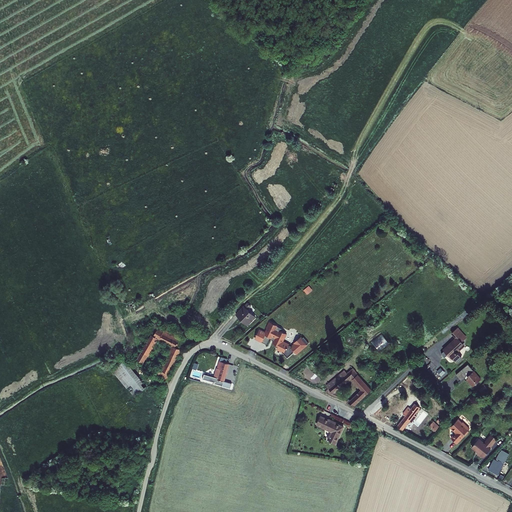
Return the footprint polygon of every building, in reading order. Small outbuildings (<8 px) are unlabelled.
[(304,289),(308,294),(313,289),(309,285),(304,289)] [(248,303),(237,313),(247,324),(255,317),(248,308),(251,306),(248,303)] [(259,329),(255,338),(262,341),(265,334),(268,336),(268,337),(270,338),(271,339),(271,338),(275,340),(273,343),(278,345),(277,348),(283,351),(282,352),(287,357),(294,352),(296,354),(309,343),(305,339),(304,340),(301,337),(294,342),(295,343),(292,346),(283,341),(282,339),(283,336),(284,337),(286,333),(281,330),(282,328),(277,326),(277,325),(270,321),(266,328),(268,329),(266,333),(259,329)] [(152,333),(139,354),(143,360),(157,336),(174,345),(165,362),(162,361),(157,372),(167,378),(180,347),(177,345),(179,342),(177,341),(178,338),(176,336),(177,334),(170,330),(168,332),(164,330),(165,329),(159,325),(154,334),(152,333)] [(448,344),(444,348),(450,354),(451,354),(455,359),(461,354),(457,350),(463,344),(460,340),(465,336),(461,332),(462,331),(457,326),(452,331),(456,336),(449,342),(450,344),(449,345),(448,344)] [(220,354),(214,374),(223,377),(227,362),(225,359),(226,355),(220,354)] [(147,384),(126,357),(113,367),(135,394),(147,384)] [(468,362),(456,372),(461,378),(467,373),(469,375),(467,377),(473,384),(481,377),(468,362)] [(367,386),(348,365),(344,369),(343,370),(336,376),(331,380),(322,387),(339,396),(340,393),(332,388),(347,375),(357,386),(346,396),(344,395),(343,398),(351,402),(367,386)] [(441,367),(437,370),(442,375),(446,372),(441,367)] [(407,411),(396,424),(401,428),(419,405),(414,401),(410,407),(407,405),(404,409),(407,411)] [(327,415),(319,412),(315,420),(323,424),(330,427),(326,436),(334,440),(342,423),(335,420),(327,416),(327,415)] [(461,421),(457,417),(449,425),(456,431),(450,436),(456,441),(461,436),(460,435),(463,432),(464,433),(467,431),(466,430),(467,429),(469,427),(462,420),(461,421)] [(484,440),(478,436),(472,445),(477,448),(476,449),(479,451),(478,452),(482,454),(485,454),(491,444),(491,443),(495,437),(495,434),(490,431),(484,440)] [(505,457),(498,453),(493,461),(492,461),(489,467),(497,472),(505,457)]
